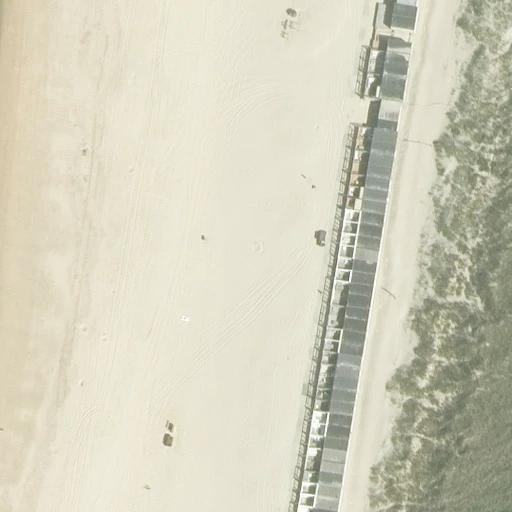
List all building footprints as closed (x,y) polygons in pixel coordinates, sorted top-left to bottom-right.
[(434,125),(424,123),(423,133),(433,135),(434,125)] [(431,144),(433,135),(423,133),(421,142),(431,144)] [(432,150),(422,148),(421,157),(431,159),(432,150)] [(429,170),(431,159),(421,157),(419,168),(429,170)] [(427,180),(429,170),(419,168),(417,179),(427,180)] [(444,176),(432,174),(419,247),(431,249),(444,176)] [(417,179),(415,189),(425,191),(427,180),(417,179)] [(423,201),(425,191),(415,189),(414,200),(423,201)] [(413,200),(412,210),(421,212),(423,201),(414,200),(413,200)] [(420,223),(421,212),(412,210),(410,221),(420,223)] [(417,240),(419,229),(409,228),(407,238),(417,240)] [(407,238),(405,249),(415,250),(417,240),(407,238)] [(410,279),(412,269),(402,267),(400,278),(410,279)] [(410,279),(400,278),(398,288),(408,290),(410,279)]
